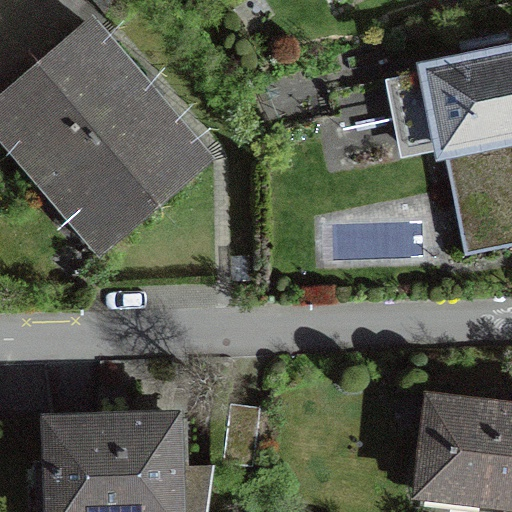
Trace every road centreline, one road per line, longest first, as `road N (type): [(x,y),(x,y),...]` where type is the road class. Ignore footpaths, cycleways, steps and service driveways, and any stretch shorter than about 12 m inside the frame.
road 1 (residential): [(0,339),(511,324)]
road 2 (unknown): [(273,331),(268,114),(259,90),(178,0)]
